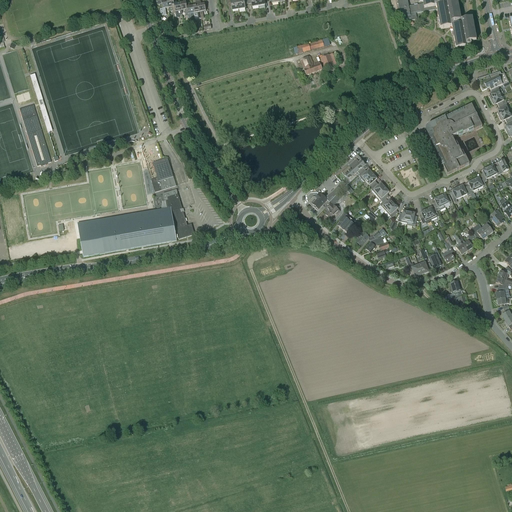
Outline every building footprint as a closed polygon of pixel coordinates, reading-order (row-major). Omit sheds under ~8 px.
[(163,0),(155,0),(157,6),(161,5),(162,9),(160,10),(161,16),(166,15),(165,9),(168,8),(167,1),(164,2),(163,0)] [(170,0),(167,1),(168,8),(169,12),(172,12),(173,14),(175,14),(173,2),(173,0),(170,0)] [(182,0),(183,3),(180,3),(181,11),(184,10),(185,17),(188,16),(186,4),(185,0),(182,0)] [(229,0),(225,0),(227,6),(231,5),(232,11),(238,10),(237,1),(236,1),(233,1),(232,0),(230,1),(229,0)] [(236,0),(236,1),(237,1),(238,10),(245,9),(243,0),(236,0)] [(407,0),(397,0),(400,16),(405,15),(407,22),(414,20),(413,14),(437,10),(440,29),(452,27),(456,49),(465,48),(465,46),(471,45),(471,42),(476,41),(472,18),(460,20),(456,0),(418,0),(418,1),(422,0),(423,4),(409,7),(407,0)] [(173,2),(175,14),(176,18),(179,18),(178,16),(182,15),(181,11),(180,3),(176,4),(176,1),(173,2)] [(196,6),(192,6),(194,14),(197,13),(198,19),(201,19),(198,2),(195,3),(196,6)] [(186,4),(188,16),(189,21),(192,21),(191,17),(194,16),(194,14),(192,6),(189,7),(188,4),(186,4)] [(299,54),(325,47),(323,40),(294,48),(295,54),(299,53),(299,54)] [(334,53),(320,58),(324,69),(338,64),(334,53)] [(310,57),(300,61),(303,68),(306,76),(322,70),(319,62),(314,64),(315,67),(314,67),(310,57)] [(485,79),(477,82),(482,92),(489,88),(491,91),(498,87),(508,82),(504,73),(501,74),(500,73),(485,77),(485,79)] [(35,75),(30,76),(48,133),(53,132),(35,75)] [(4,99),(11,97),(7,85),(0,87),(4,99)] [(490,96),(489,97),(491,101),(501,96),(498,91),(500,90),(498,87),(491,91),(492,94),(489,95),(490,96)] [(30,94),(16,98),(16,101),(19,100),(21,104),(33,101),(30,94)] [(502,102),(503,105),(506,103),(505,101),(503,101),(501,96),(491,101),(493,105),(494,104),(494,106),(502,102)] [(509,112),(506,107),(508,106),(506,103),(503,105),(504,108),(497,111),(498,113),(497,113),(499,117),(509,112)] [(33,105),(19,110),(27,136),(37,167),(40,166),(41,167),(47,165),(47,164),(51,163),(36,116),(33,105)] [(426,128),(426,129),(426,130),(426,131),(426,132),(429,139),(431,138),(445,166),(443,167),(447,175),(458,170),(457,170),(459,169),(459,170),(469,165),(465,156),(463,157),(458,148),(457,148),(452,139),(451,138),(452,137),(453,137),(462,133),(463,134),(473,129),(474,131),(482,127),(477,117),(476,116),(471,105),(463,109),(464,111),(436,125),(435,123),(428,126),(428,127),(427,127),(427,128),(426,128)] [(509,112),(499,117),(501,121),(502,120),(502,122),(505,121),(506,123),(511,120),(511,117),(511,118),(509,112)] [(366,165),(358,155),(334,176),(345,188),(358,176),(365,170),(367,168),(365,166),(366,165)] [(158,179),(151,181),(155,193),(176,186),(167,159),(153,163),(158,179)] [(499,166),(497,167),(500,175),(503,173),(508,170),(504,160),(498,163),(499,166)] [(491,165),(487,167),(492,177),(497,175),(498,176),(500,175),(497,167),(494,168),(493,166),(491,166),(491,165)] [(483,174),(480,175),(484,183),(487,181),(486,180),(492,177),(487,167),(483,169),(483,170),(482,171),(483,174)] [(365,182),(374,174),(371,171),(370,172),(369,171),(367,173),(365,170),(358,176),(360,178),(361,177),(365,182)] [(511,178),(504,183),(501,184),(504,188),(507,187),(508,188),(511,185),(511,173),(510,175),(511,178)] [(374,174),(365,182),(369,186),(368,187),(370,189),(376,184),(374,182),(377,180),(376,178),(377,178),(374,174)] [(477,178),(473,180),(478,190),(483,187),(484,189),(486,187),(485,184),(482,185),(479,178),(477,179),(477,178)] [(471,191),(469,192),(470,195),(473,194),(472,192),(478,190),(473,180),(468,182),(469,183),(468,183),(471,191)] [(376,184),(370,189),(374,194),(376,196),(386,188),(382,184),(382,185),(381,184),(378,186),(376,184)] [(461,186),(456,188),(461,198),(467,195),(467,196),(470,195),(469,192),(466,193),(464,188),(462,186),(461,187),(461,186)] [(389,191),(386,188),(376,196),(380,201),(382,203),(386,200),(389,197),(387,195),(389,193),(388,192),(389,191)] [(453,191),(452,191),(455,199),(452,200),(454,203),(457,202),(456,200),(461,198),(456,188),(452,190),(453,191)] [(176,190),(163,194),(164,198),(165,201),(167,201),(170,208),(167,208),(167,210),(170,209),(171,209),(171,212),(182,209),(177,191),(176,190)] [(317,199),(312,205),(318,210),(327,200),(326,200),(328,198),(323,193),(321,195),(321,196),(319,194),(316,198),(317,199)] [(443,194),(439,196),(444,206),(449,204),(450,205),(453,204),(449,196),(446,197),(445,195),(443,195),(443,194)] [(444,206),(439,196),(435,198),(436,199),(434,200),(435,203),(433,204),(435,209),(436,212),(439,210),(439,209),(444,206)] [(503,198),(501,199),(503,204),(511,213),(511,205),(510,207),(508,205),(506,202),(503,198)] [(501,199),(498,202),(504,209),(505,211),(503,213),(509,219),(511,215),(511,213),(503,204),(501,199)] [(388,202),(386,200),(382,203),(379,205),(381,208),(385,212),(395,204),(392,200),(391,201),(390,200),(388,202)] [(330,203),(325,208),(329,212),(325,215),(330,220),(335,214),(336,215),(339,212),(333,206),(330,203)] [(395,204),(385,212),(389,217),(389,216),(391,219),(398,213),(396,211),(398,209),(397,208),(398,207),(395,204)] [(166,208),(99,220),(101,229),(104,249),(105,254),(131,250),(176,242),(176,240),(178,239),(177,235),(183,233),(181,228),(187,226),(186,222),(183,213),(182,209),(171,212),(171,209),(170,209),(167,210),(167,208),(166,208)] [(439,217),(436,212),(435,209),(433,211),(431,208),(430,209),(430,208),(425,210),(431,221),(437,219),(436,218),(439,217)] [(422,216),(419,217),(423,225),(426,224),(431,221),(425,210),(421,212),(422,213),(421,213),(422,216)] [(399,214),(398,222),(401,223),(407,225),(409,212),(404,211),(405,212),(403,212),(402,215),(399,214)] [(497,211),(491,215),(494,219),(492,221),(498,229),(503,224),(501,221),(503,219),(497,211)] [(409,212),(407,225),(412,226),(412,225),(415,226),(417,217),(414,217),(415,214),(413,214),(414,213),(409,212)] [(337,226),(342,230),(351,220),(346,216),(337,226)] [(351,220),(342,230),(347,235),(356,224),(351,220)] [(485,227),(482,230),(488,237),(493,233),(489,228),(492,226),(487,220),(482,224),(485,227)] [(183,233),(177,235),(178,239),(179,240),(186,238),(194,235),(193,231),(191,225),(188,226),(187,226),(181,228),(183,233)] [(359,231),(355,237),(358,239),(355,242),(361,247),(368,237),(363,233),(366,230),(362,227),(359,231)] [(373,237),(368,238),(369,242),(375,240),(380,236),(381,237),(387,235),(382,229),(378,233),(377,233),(373,237)] [(476,229),(472,233),(476,238),(479,236),(483,241),(488,237),(482,230),(479,232),(476,229)] [(456,235),(453,237),(459,245),(456,248),(461,256),(467,252),(463,246),(462,244),(459,241),(456,235)] [(478,242),(475,237),(470,235),(467,237),(470,241),(472,245),(478,242)] [(370,243),(365,250),(370,254),(375,247),(374,246),(379,244),(378,240),(375,241),(375,242),(371,244),(370,243)] [(450,248),(446,240),(445,240),(447,244),(445,245),(447,250),(447,252),(442,255),(447,264),(454,260),(452,256),(451,253),(453,252),(450,248)] [(468,242),(463,246),(467,252),(473,249),(468,242)] [(383,252),(376,255),(378,261),(385,258),(385,255),(388,254),(387,251),(383,252)] [(437,259),(430,262),(434,270),(441,266),(438,259),(440,258),(438,253),(435,254),(437,259)] [(407,257),(404,258),(408,267),(411,266),(415,278),(422,275),(418,266),(414,268),(413,264),(410,265),(407,257)] [(425,263),(418,266),(422,275),(428,273),(425,263)] [(500,272),(498,278),(506,281),(506,283),(509,284),(510,281),(507,280),(509,275),(510,276),(510,273),(508,272),(507,274),(500,272)] [(498,278),(495,284),(502,286),(503,283),(506,284),(506,283),(506,281),(498,278)] [(453,283),(459,300),(459,303),(466,301),(464,296),(461,297),(459,292),(461,291),(458,281),(453,283)] [(453,283),(449,284),(452,294),(453,294),(454,297),(455,297),(456,301),(459,300),(453,283)] [(505,291),(508,291),(508,290),(498,289),(499,293),(496,294),(497,300),(504,299),(507,298),(507,297),(505,291)] [(504,299),(497,300),(498,306),(508,304),(507,299),(510,299),(510,296),(507,297),(507,298),(504,299)] [(511,314),(510,311),(502,316),(505,321),(511,316),(511,314)]
